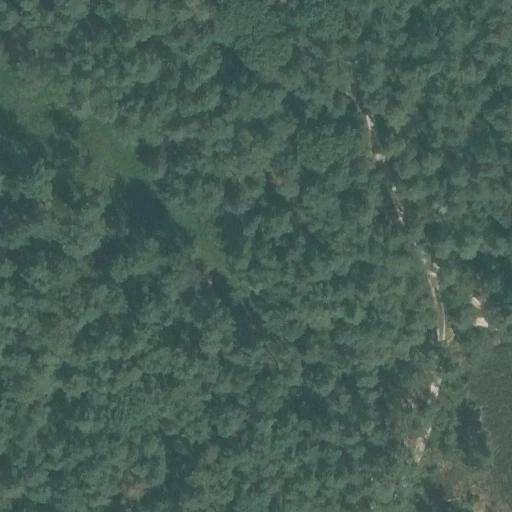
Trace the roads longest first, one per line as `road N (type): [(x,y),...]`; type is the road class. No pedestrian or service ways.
road 1 (track): [(342,0),(407,250)]
road 2 (track): [(389,511),(441,389),(435,366)]
road 3 (track): [(502,335),(407,250)]
